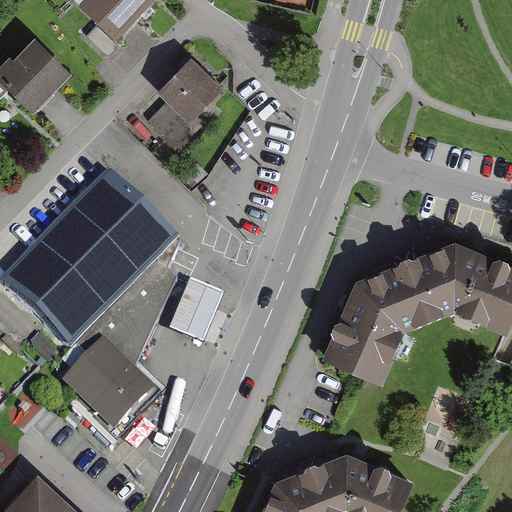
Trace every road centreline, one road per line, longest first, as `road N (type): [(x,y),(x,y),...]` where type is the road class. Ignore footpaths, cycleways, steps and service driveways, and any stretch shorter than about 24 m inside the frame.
road 1 (residential): [(0,218),(199,8),(263,69),(344,120)]
road 2 (secondary): [(332,154),(239,391),(179,511)]
road 3 (residential): [(332,154),(511,200)]
road 4 (secondary): [(380,0),(344,120)]
